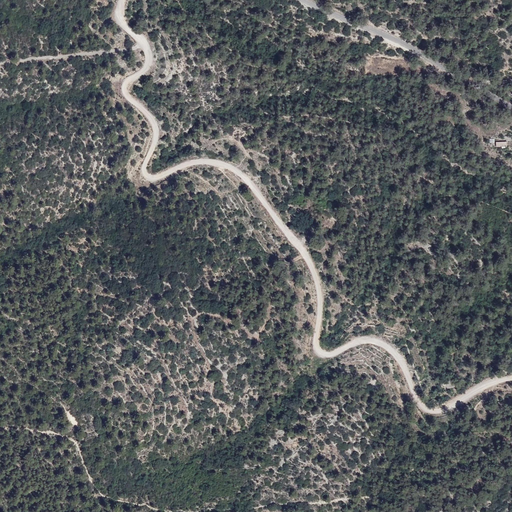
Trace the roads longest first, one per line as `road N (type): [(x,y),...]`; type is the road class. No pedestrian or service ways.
road 1 (track): [(499,379),(426,410),(400,361),(379,344),(320,352),(311,262),(241,174),(216,161),(150,177),(141,168),(155,128),(123,86),(149,58),(119,15),(123,0)]
road 2 (unclassified): [(511,107),(413,49),(301,0)]
road 3 (track): [(143,43),(0,64)]
